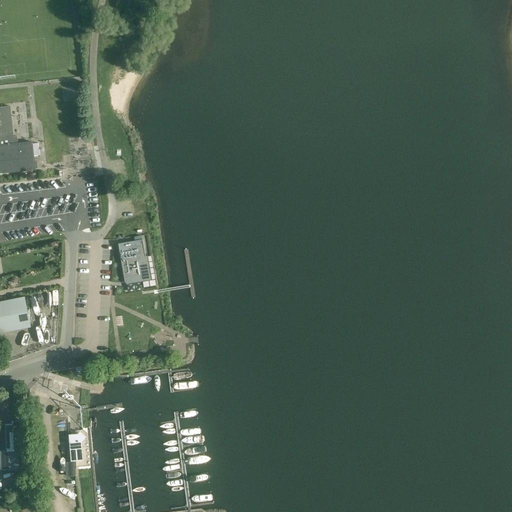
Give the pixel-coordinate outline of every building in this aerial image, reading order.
[(0,107),(0,173),(9,173),(31,170),(35,170),(35,169),(35,161),(34,157),(33,144),(32,142),(18,144),(18,136),(14,137),(10,106),(3,107),(0,107)] [(135,241),(118,244),(125,283),(126,283),(126,285),(143,282),(144,288),(157,286),(152,256),(148,257),(148,256),(146,257),(143,240),(142,240),(135,241)] [(25,297),(19,298),(0,301),(0,334),(31,328),(30,322),(26,303),(25,297)] [(0,424),(0,470),(20,470),(18,433),(13,433),(13,424),(13,422),(11,422),(11,424),(0,424)] [(70,444),(71,463),(84,462),(83,443),(86,438),(80,433),(79,435),(71,436),(71,444),(70,444)] [(65,477),(75,477),(75,464),(66,463),(65,477)]
